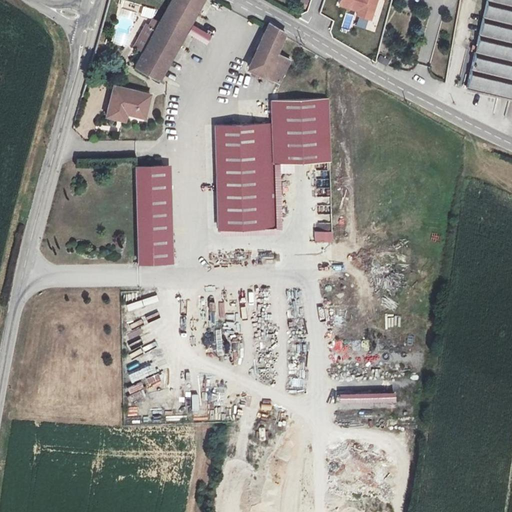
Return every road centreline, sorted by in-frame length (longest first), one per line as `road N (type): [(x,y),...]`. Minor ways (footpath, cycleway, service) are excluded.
road 1 (unclassified): [(0,396),(83,36)]
road 2 (residential): [(243,0),(511,143)]
